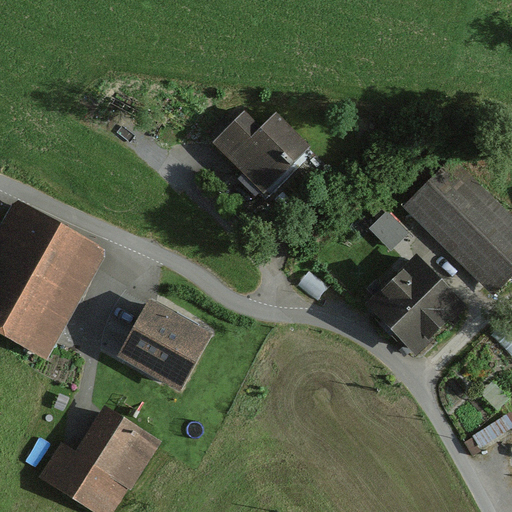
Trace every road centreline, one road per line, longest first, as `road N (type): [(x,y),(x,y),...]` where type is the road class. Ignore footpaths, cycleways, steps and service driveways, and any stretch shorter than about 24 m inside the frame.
road 1 (unclassified): [(0,181),(350,333),(431,407),(493,511)]
road 2 (track): [(511,300),(484,315),(413,385)]
